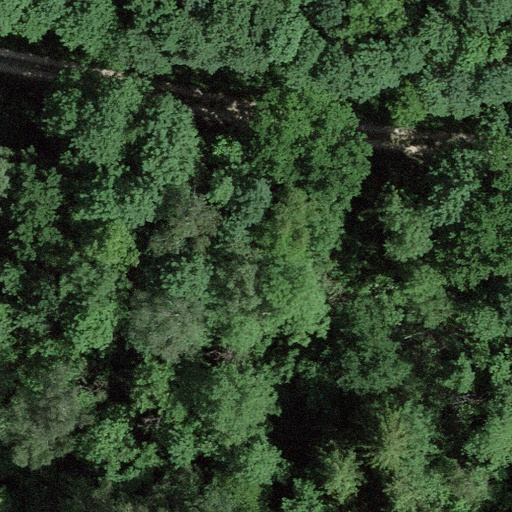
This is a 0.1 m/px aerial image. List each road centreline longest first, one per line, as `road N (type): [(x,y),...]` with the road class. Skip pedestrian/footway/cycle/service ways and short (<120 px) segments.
road 1 (track): [(0,60),(353,133),(511,148)]
road 2 (track): [(353,133),(356,395),(384,511)]
